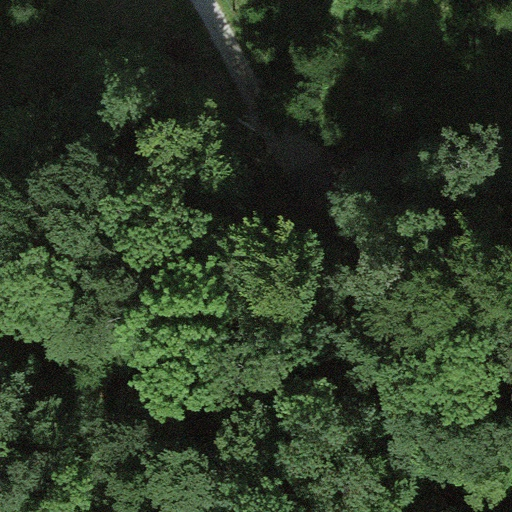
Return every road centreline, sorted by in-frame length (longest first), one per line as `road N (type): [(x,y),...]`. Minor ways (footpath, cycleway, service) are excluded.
road 1 (track): [(484,511),(464,444),(306,178)]
road 2 (track): [(511,106),(306,178)]
road 3 (track): [(211,0),(306,178)]
